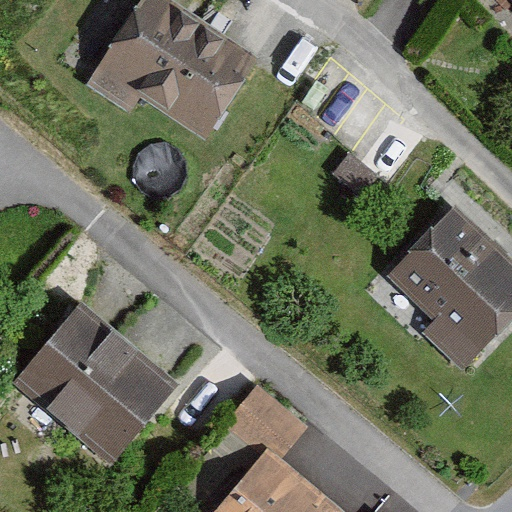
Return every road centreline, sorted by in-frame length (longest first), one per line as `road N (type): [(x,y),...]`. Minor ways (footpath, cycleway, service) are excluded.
road 1 (residential): [(445,511),(0,138)]
road 2 (residential): [(511,190),(350,30),(302,0)]
